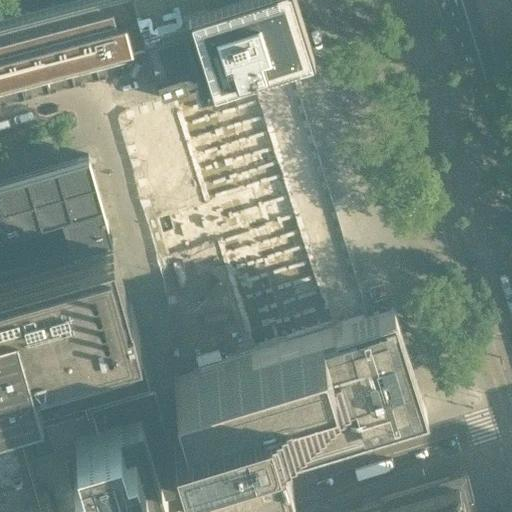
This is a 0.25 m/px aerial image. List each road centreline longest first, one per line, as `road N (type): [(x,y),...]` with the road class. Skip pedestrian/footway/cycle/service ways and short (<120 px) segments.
road 1 (residential): [(0,162),(111,130),(160,367),(202,511)]
road 2 (residential): [(218,511),(511,422)]
road 3 (tertiary): [(511,187),(451,0)]
